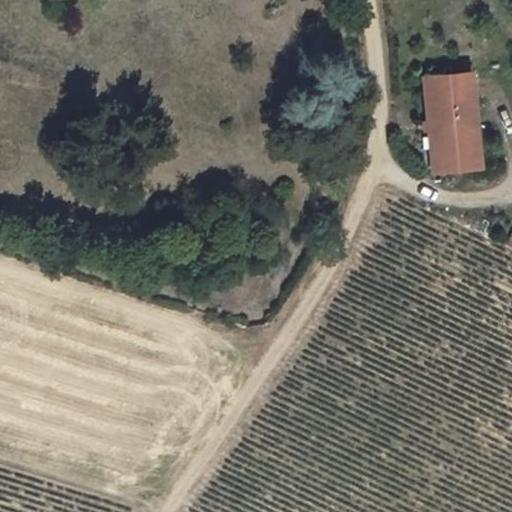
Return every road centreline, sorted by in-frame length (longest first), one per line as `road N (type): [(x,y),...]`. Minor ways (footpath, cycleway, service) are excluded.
road 1 (track): [(364,0),(375,57),(373,149),(350,222),(314,292),(166,511)]
road 2 (track): [(0,461),(165,511)]
